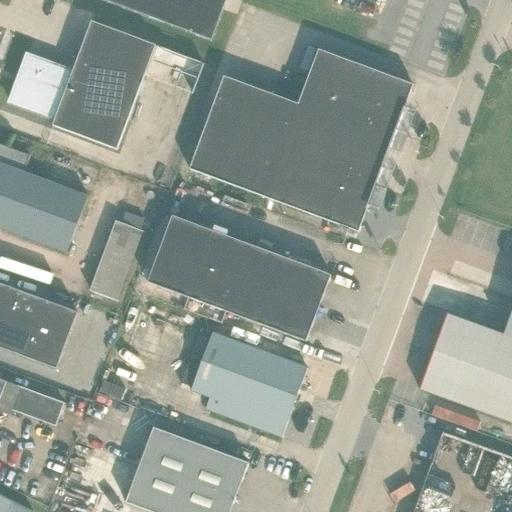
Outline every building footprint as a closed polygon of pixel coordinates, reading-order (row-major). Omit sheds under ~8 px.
[(99,0),(211,42),(226,0),(99,0)] [(27,56),(10,104),(55,120),(52,127),(117,151),(127,124),(174,142),(203,64),(91,22),(72,73),(27,56)] [(359,233),(413,85),(318,50),(298,105),(223,78),(189,171),(359,233)] [(0,229),(67,254),(88,197),(24,173),(30,157),(0,145),(0,229)] [(306,343),(331,276),(172,217),(147,284),(306,343)] [(118,302),(143,231),(116,221),(90,291),(118,302)] [(0,349),(56,370),(77,313),(0,284),(0,349)] [(511,315),(505,336),(448,315),(421,391),(511,423),(511,315)] [(282,437),(307,369),(213,334),(192,391),(211,398),(206,409),(282,437)] [(0,380),(0,413),(10,418),(13,412),(56,428),(65,405),(6,383),(0,380)] [(230,511),(249,464),(154,429),(125,503),(149,511),(230,511)] [(0,511),(30,511),(0,496),(0,511)]
